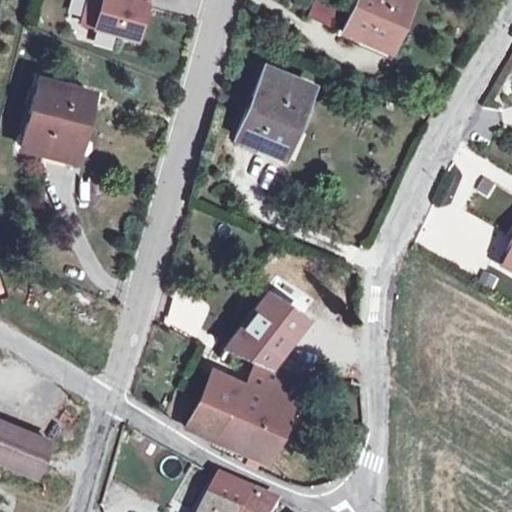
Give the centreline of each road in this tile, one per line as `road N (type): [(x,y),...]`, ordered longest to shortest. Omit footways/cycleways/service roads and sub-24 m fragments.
road 1 (unclassified): [(511,4),(400,207),(374,293),(369,511)]
road 2 (unclassified): [(222,0),(112,396)]
road 3 (residential): [(112,396),(208,454),(344,511)]
road 4 (track): [(374,379),(511,465)]
road 5 (residential): [(0,333),(112,396)]
road 6 (residential): [(112,396),(81,511)]
